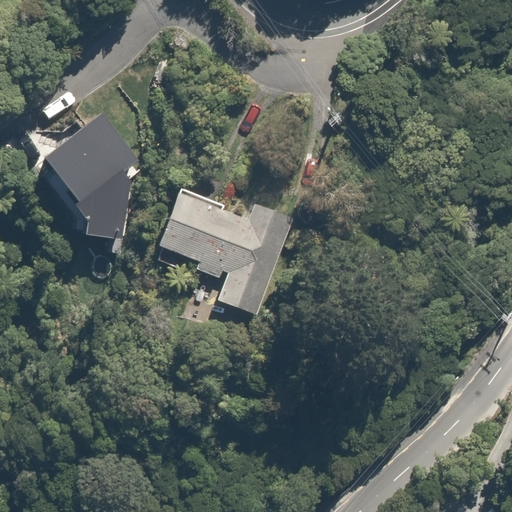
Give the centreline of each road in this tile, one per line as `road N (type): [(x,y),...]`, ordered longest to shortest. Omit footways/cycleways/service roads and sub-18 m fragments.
road 1 (residential): [(176,0),(0,129)]
road 2 (residential): [(364,511),(511,357)]
road 3 (residential): [(312,9),(305,61),(285,74),(258,74),(192,0)]
